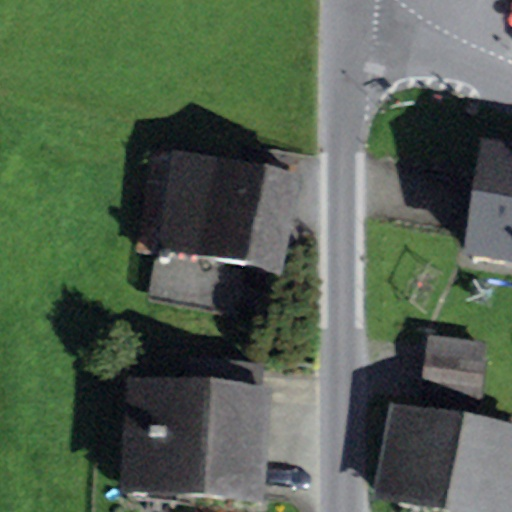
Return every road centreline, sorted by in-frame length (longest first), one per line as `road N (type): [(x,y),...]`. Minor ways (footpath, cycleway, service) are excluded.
road 1 (residential): [(340,511),(343,40)]
road 2 (residential): [(343,40),(401,50),(511,91)]
